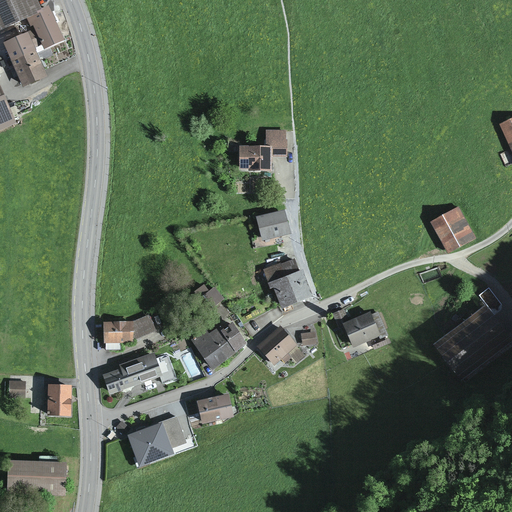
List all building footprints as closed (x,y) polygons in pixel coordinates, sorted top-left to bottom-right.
[(0,0),(0,34),(31,20),(43,15),(41,12),(35,0),(0,0)] [(35,29),(27,33),(28,36),(35,50),(61,39),(48,9),(41,12),(43,15),(31,20),(35,29)] [(9,62),(10,61),(35,50),(28,36),(2,48),(9,62)] [(35,50),(10,61),(23,91),(48,80),(35,50)] [(511,121),(500,128),(511,152),(511,121)] [(266,149),(240,149),(240,172),(249,172),(249,175),(271,175),(271,158),(287,158),(286,132),(266,132),(266,149)] [(459,210),(430,226),(447,256),(476,240),(459,210)] [(285,213),(256,220),(262,244),(291,237),(285,213)] [(295,262),(282,267),(298,307),(314,301),(303,273),(300,275),(295,262)] [(281,265),(263,272),(271,293),(274,292),(282,313),(298,307),(282,267),(281,265)] [(204,287),(193,294),(198,300),(208,293),(204,287)] [(225,301),(215,289),(203,300),(213,311),(225,301)] [(511,333),(500,307),(474,318),(482,336),(486,334),(493,348),(511,339),(511,333)] [(343,327),(350,324),(345,311),(333,315),(338,328),(343,327)] [(350,324),(343,327),(353,351),(381,338),(381,340),(389,337),(378,313),(371,316),(371,314),(350,324)] [(132,325),(104,326),(104,343),(105,346),(134,345),(134,343),(156,333),(149,317),(132,325)] [(233,326),(222,333),(237,355),(248,347),(233,326)] [(212,372),(227,361),(210,336),(205,328),(190,338),(212,372)] [(237,355),(222,333),(220,329),(210,336),(227,361),(237,355)] [(297,347),(280,329),(257,350),(274,368),(282,361),(285,365),(291,359),(288,355),(297,347)] [(316,333),(301,335),(303,347),(317,346),(316,333)] [(389,340),(373,347),(375,351),(391,344),(389,340)] [(305,357),(297,347),(288,355),(291,359),(296,365),(305,357)] [(155,356),(132,363),(140,387),(161,380),(163,386),(177,381),(169,358),(157,362),(155,356)] [(121,372),(103,378),(110,398),(140,387),(132,363),(119,368),(121,372)] [(26,383),(9,382),(9,399),(26,400),(26,383)] [(72,389),(44,388),(44,399),(48,399),(47,419),(71,420),(72,389)] [(229,397),(197,405),(203,428),(234,420),(229,397)] [(178,418),(161,423),(162,426),(163,425),(172,450),(187,445),(178,418)] [(131,429),(122,422),(116,429),(125,436),(131,429)] [(162,426),(127,438),(138,469),(138,470),(174,458),(172,450),(163,425),(162,426)] [(39,457),(39,466),(58,466),(58,458),(39,457)] [(39,466),(9,464),(8,497),(65,499),(66,467),(58,466),(39,466)]
